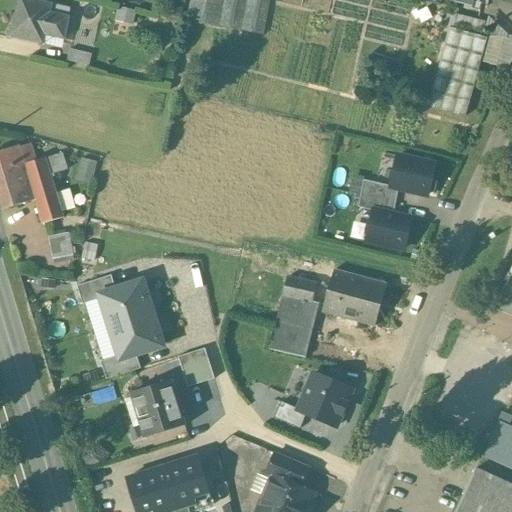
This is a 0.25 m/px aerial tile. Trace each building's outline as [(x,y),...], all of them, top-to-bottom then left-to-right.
[(51,6),(25,0),(19,0),(12,37),(42,44),(44,35),(51,6)] [(224,0),(189,0),(186,20),(220,26),(224,0)] [(230,0),(225,29),(264,37),(270,0),(230,0)] [(70,10),(51,6),(44,35),(64,39),(70,10)] [(136,12),(118,7),(115,21),(133,25),(136,12)] [(487,24),(453,15),(436,79),(474,88),(481,62),(491,24),(487,24)] [(491,24),(481,62),(497,65),(504,39),(505,39),(507,35),(489,17),(487,24),(491,24)] [(91,55),(70,50),(67,61),(89,66),(91,55)] [(474,88),(436,79),(429,106),(467,116),(474,88)] [(29,143),(21,145),(25,159),(33,157),(29,143)] [(21,145),(0,151),(0,194),(5,210),(34,201),(57,194),(51,174),(47,159),(27,164),(25,159),(21,145)] [(62,154),(47,159),(51,174),(67,169),(65,161),(62,154)] [(435,165),(398,156),(391,187),(390,188),(399,189),(427,196),(435,165)] [(97,163),(81,159),(76,180),(92,184),(97,163)] [(391,187),(364,180),(361,194),(396,202),(399,189),(390,188),(391,187)] [(57,194),(34,201),(41,224),(64,217),(57,194)] [(396,202),(361,194),(358,208),(373,211),(374,210),(390,214),(393,215),(396,202)] [(393,215),(390,214),(374,210),(373,211),(366,241),(403,250),(410,219),(393,215)] [(69,233),(48,237),(52,259),(73,255),(69,233)] [(511,317),(511,270),(511,274),(508,273),(503,285),(505,286),(494,309),(511,317)] [(386,285),(333,271),(329,288),(324,306),(322,312),(375,327),(386,285)] [(155,312),(144,278),(95,294),(107,328),(155,312)] [(315,285),(288,278),(274,336),(271,350),(306,358),(319,304),(311,303),(315,285)] [(329,288),(315,285),(311,303),(319,304),(324,306),(329,288)] [(167,347),(155,312),(107,328),(118,363),(167,347)] [(171,380),(131,393),(133,399),(130,403),(136,423),(141,424),(143,430),(146,439),(161,434),(158,425),(181,418),(184,426),(185,426),(171,380)] [(300,429),(306,415),(298,411),(298,410),(281,402),(274,418),(277,419),(300,429)] [(499,422),(509,427),(511,419),(511,417),(504,413),(499,422)] [(499,422),(483,457),(511,470),(511,428),(509,427),(499,422)] [(243,440),(234,436),(230,447),(239,451),(243,440)] [(309,468),(275,453),(266,475),(273,478),(273,476),(300,488),(309,468)] [(197,457),(127,479),(137,511),(148,511),(154,510),(154,511),(171,511),(195,505),(193,498),(209,493),(197,457)] [(456,511),(511,511),(511,485),(477,469),(456,511)] [(300,488),(273,476),(273,478),(257,511),(311,511),(313,508),(308,506),(313,494),(300,488)]
